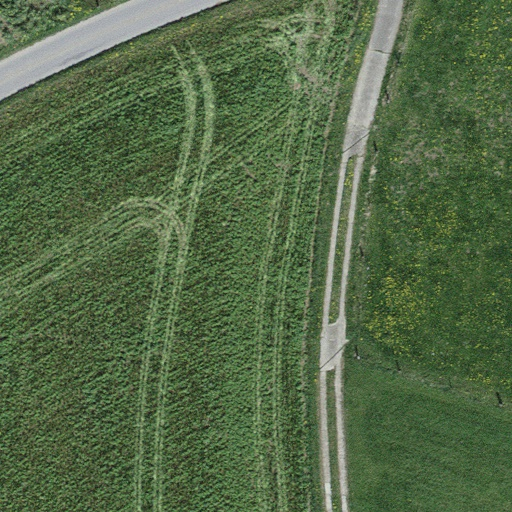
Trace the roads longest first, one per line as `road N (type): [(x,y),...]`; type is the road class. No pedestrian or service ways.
road 1 (track): [(390,0),(350,161),(329,322),(335,511)]
road 2 (unclassified): [(184,0),(0,83)]
